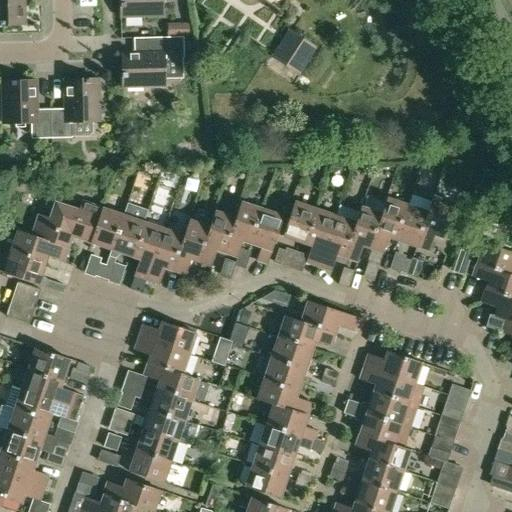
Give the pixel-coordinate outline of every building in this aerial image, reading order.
[(0,0),(0,25),(12,26),(11,22),(24,22),(23,0),(0,0)] [(119,0),(120,17),(163,16),(162,0),(119,0)] [(290,31),(273,57),(298,74),(316,47),(290,31)] [(150,52),(134,53),(126,53),(126,66),(121,67),(122,88),(164,87),(164,59),(183,58),(183,37),(150,38),(150,52)] [(50,110),(51,139),(72,139),(71,124),(100,123),(99,80),(77,80),(77,85),(65,85),(65,110),(50,110)] [(51,139),(50,110),(36,110),(36,85),(23,86),(23,82),(2,82),(3,125),(30,125),(31,140),(51,139)] [(488,166),(483,178),(494,183),(499,170),(488,166)] [(428,213),(417,247),(429,252),(435,236),(444,239),(450,222),(457,224),(462,207),(433,198),(432,201),(428,213)] [(382,215),(370,250),(383,254),(388,238),(397,241),(408,207),(404,205),(387,200),(386,201),(382,215)] [(31,236),(31,237),(67,249),(71,237),(91,244),(102,209),(81,202),(78,212),(55,204),(50,219),(38,215),(31,236)] [(106,267),(101,279),(108,282),(112,269),(115,263),(116,259),(119,256),(120,253),(131,257),(144,223),(145,219),(148,209),(127,202),(124,212),(123,216),(111,251),(106,267)] [(294,203),(283,237),(305,244),(316,211),(298,205),(294,203)] [(236,219),(225,254),(237,258),(240,248),(242,242),(250,245),(261,210),(257,209),(241,204),(241,206),(236,219)] [(408,207),(397,241),(417,247),(428,213),(408,207)] [(356,224),(345,258),(358,262),(363,247),(370,250),(382,215),(362,208),(360,213),(356,224)] [(102,209),(91,244),(111,251),(123,216),(119,215),(102,209)] [(261,210),(250,245),(262,248),(257,262),(267,265),(268,262),(283,217),(279,216),(265,212),(261,210)] [(316,211),(305,244),(312,247),(309,255),(306,263),(319,267),(336,217),(320,212),(316,211)] [(211,228),(199,262),(212,267),(217,251),(225,254),(236,219),(216,212),(215,214),(211,228)] [(336,217),(319,267),(332,271),(337,255),(345,258),(356,224),(336,217)] [(184,237),(172,271),(185,276),(191,260),(199,262),(211,228),(189,221),(189,223),(184,237)] [(144,223),(131,257),(139,260),(133,276),(147,281),(164,230),(147,225),(144,223)] [(164,230),(147,281),(159,285),(165,269),(172,271),(184,237),(164,230)] [(11,248),(10,252),(44,264),(46,256),(63,262),(67,249),(31,237),(31,236),(17,231),(11,248)] [(464,250),(463,252),(471,254),(479,257),(476,266),(511,277),(511,253),(467,239),(464,250)] [(286,251),(279,249),(274,262),(281,264),(286,251)] [(4,270),(3,274),(14,278),(36,285),(48,289),(62,293),(64,286),(51,282),(46,280),(40,275),(44,264),(10,252),(4,270)] [(368,261),(379,265),(382,255),(371,252),(368,261)] [(411,261),(404,259),(400,272),(407,274),(411,261)] [(98,264),(94,277),(101,279),(106,267),(99,264),(98,264)] [(476,266),(472,278),(488,283),(485,292),(511,300),(511,277),(476,266)] [(17,283),(13,294),(36,302),(40,290),(17,283)] [(511,300),(485,292),(481,304),(498,310),(495,318),(490,316),(486,328),(490,330),(501,333),(505,321),(507,322),(511,323),(511,300)] [(13,294),(9,305),(33,313),(36,302),(13,294)] [(301,324),(301,325),(335,336),(337,327),(354,332),(358,319),(308,302),(301,324)] [(33,313),(9,305),(5,317),(29,325),(33,313)] [(279,335),(278,339),(312,351),(314,343),(330,348),(335,336),(301,325),(301,324),(285,318),(279,335)] [(511,323),(507,322),(502,335),(511,337),(511,323)] [(142,325),(137,339),(189,356),(195,339),(196,335),(162,323),(159,331),(142,325)] [(137,339),(133,350),(150,356),(147,365),(182,376),(189,356),(137,339)] [(272,356),(271,360),(305,371),(312,351),(278,339),(272,356)] [(34,352),(28,370),(62,381),(68,363),(69,360),(35,348),(34,352)] [(214,351),(211,362),(224,366),(227,356),(214,351)] [(369,355),(364,368),(415,385),(420,368),(422,364),(386,352),(384,360),(369,355)] [(269,364),(264,381),(298,392),(305,371),(271,360),(269,364)] [(88,375),(91,367),(77,363),(75,370),(88,375)] [(147,365),(143,377),(147,378),(159,382),(156,390),(191,401),(193,397),(198,382),(196,381),(182,377),(182,376),(147,365)] [(364,368),(360,381),(376,387),(374,394),(408,405),(408,406),(411,407),(412,406),(417,408),(423,387),(415,385),(364,368)] [(323,377),(336,381),(338,374),(325,369),(323,377)] [(26,374),(21,390),(79,410),(83,397),(59,389),(62,381),(28,370),(26,374)] [(333,388),(336,381),(323,377),(321,384),(333,388)] [(262,385),(257,401),(273,407),(273,406),(308,418),(312,405),(296,399),(298,392),(264,381),(262,385)] [(467,402),(471,391),(452,385),(448,396),(467,402)] [(11,387),(4,408),(10,410),(14,412),(14,411),(48,423),(51,414),(59,417),(74,423),(79,410),(21,390),(11,387)] [(156,390),(149,410),(185,422),(186,418),(191,401),(156,390)] [(121,394),(119,400),(132,404),(134,398),(121,394)] [(347,406),(346,407),(367,414),(410,428),(417,408),(412,406),(411,407),(408,406),(408,405),(374,394),(370,405),(363,403),(361,405),(348,401),(347,406)] [(130,412),(132,404),(119,400),(117,407),(130,412)] [(268,422),(267,426),(314,442),(317,432),(304,428),(308,418),(273,406),(273,407),(268,422)] [(442,416),(461,422),(464,412),(445,406),(442,416)] [(346,407),(344,415),(348,416),(354,418),(356,419),(355,421),(364,424),(360,435),(394,446),(395,445),(404,448),(410,428),(367,414),(346,407)] [(149,410),(142,431),(177,443),(183,426),(185,422),(149,410)] [(8,428),(7,431),(53,447),(55,440),(55,438),(52,437),(44,434),(48,423),(14,411),(14,412),(8,428)] [(265,430),(260,447),(293,458),(297,447),(311,451),(314,442),(267,426),(265,430)] [(438,427),(435,437),(454,443),(457,433),(438,427)] [(6,435),(0,452),(34,463),(38,451),(50,455),(51,454),(53,447),(7,431),(6,435)] [(142,431),(135,452),(170,464),(172,460),(177,443),(142,431)] [(503,439),(503,441),(511,444),(511,436),(505,434),(503,439)] [(108,435),(105,442),(118,446),(120,439),(108,435)] [(360,435),(356,448),(372,453),(369,461),(403,472),(405,468),(410,451),(404,448),(395,445),(394,446),(360,435)] [(448,463),(454,443),(435,437),(429,457),(448,463)] [(55,440),(53,447),(66,451),(68,444),(55,440)] [(118,446),(105,442),(103,448),(116,452),(118,446)] [(322,455),(325,446),(316,443),(313,452),(322,455)] [(64,458),(66,451),(53,447),(51,454),(64,458)] [(254,464),(253,468),(286,479),(293,458),(260,447),(254,464)] [(0,451),(0,475),(43,490),(48,477),(31,471),(34,463),(0,452),(0,451)] [(135,452),(128,473),(163,485),(169,468),(170,464),(135,452)] [(369,461),(362,482),(396,493),(397,489),(403,472),(369,461)] [(511,467),(493,462),(489,475),(491,476),(511,482),(511,467)] [(334,465),(332,472),(345,476),(347,469),(334,465)] [(251,472),(246,489),(280,500),(286,479),(253,468),(251,472)] [(343,483),(345,476),(332,472),(330,479),(343,483)] [(0,498),(4,500),(20,505),(23,497),(32,500),(39,502),(43,490),(0,475),(0,498)] [(297,483),(309,487),(312,479),(299,475),(297,483)] [(107,484),(103,497),(137,508),(148,511),(153,511),(160,495),(160,492),(126,481),(123,489),(107,484)] [(362,482),(356,502),(385,511),(389,511),(395,497),(396,493),(362,482)] [(307,493),(309,487),(297,483),(295,489),(307,493)] [(221,489),(213,486),(206,508),(214,510),(221,489)] [(74,495),(70,507),(80,511),(83,511),(135,511),(137,508),(103,497),(101,504),(93,501),(84,499),(74,495)] [(250,503),(247,511),(285,511),(286,510),(251,499),(250,503)] [(337,504),(334,511),(385,511),(356,502),(353,510),(337,504)]
